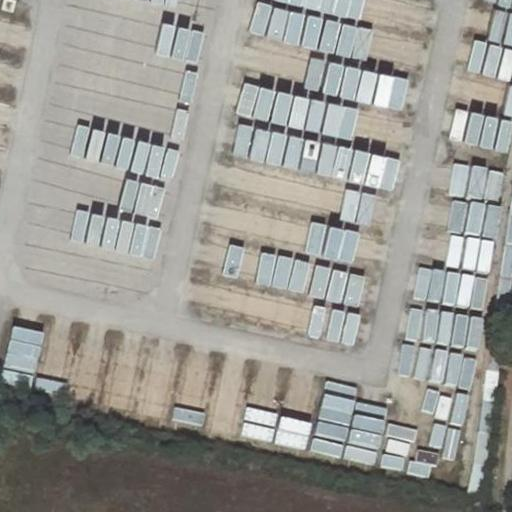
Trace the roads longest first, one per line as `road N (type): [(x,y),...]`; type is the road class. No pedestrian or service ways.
road 1 (unknown): [(447,0),(448,31),(385,350),(357,368),(317,368),(173,337)]
road 2 (unknown): [(243,0),(173,337)]
